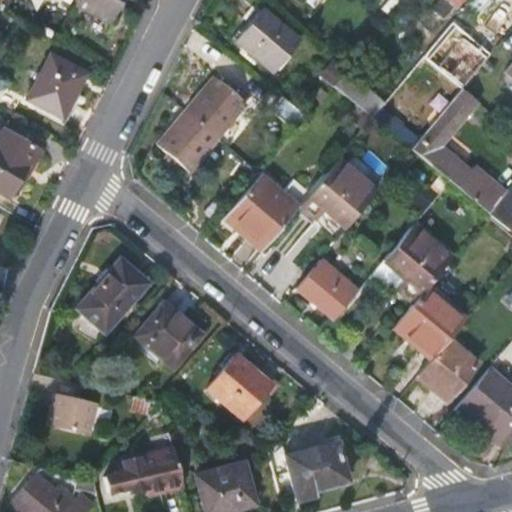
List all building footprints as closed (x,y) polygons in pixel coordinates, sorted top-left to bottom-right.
[(76,0),(75,2),(110,20),(121,0),(76,0)] [(458,0),(437,0),(432,7),(444,17),(458,0)] [(492,0),(470,0),(469,2),(483,12),(492,0)] [(291,37),(258,8),(233,38),(267,66),(291,37)] [(444,43),(476,71),(499,43),(467,16),(444,43)] [(22,95),(44,108),(57,116),(82,72),(48,52),(22,95)] [(385,102),(346,70),(333,84),(372,118),(379,109),(385,102)] [(215,80),(188,113),(216,138),(244,105),(215,80)] [(440,148),(476,104),(460,90),(418,140),(410,150),(432,169),(447,181),(487,214),(503,194),(473,168),(469,172),(440,148)] [(269,112),(293,132),(305,118),(280,97),(269,112)] [(418,140),(379,109),(372,118),(388,131),(409,149),(410,150),(418,140)] [(187,172),(216,138),(188,113),(159,147),(187,172)] [(357,135),(374,149),(388,131),(372,118),(357,135)] [(0,130),(0,190),(6,194),(25,161),(31,163),(40,148),(2,127),(0,130)] [(389,170),(391,172),(406,153),(410,150),(409,149),(388,131),(374,149),(392,164),(389,170)] [(414,190),(432,169),(410,150),(406,153),(391,172),(414,190)] [(323,209),(345,227),(375,192),(336,160),(299,204),(316,218),(323,209)] [(240,226),(264,246),(296,208),(258,175),(222,218),(235,229),(240,226)] [(511,222),(511,194),(507,190),(503,194),(487,214),(506,230),(511,222)] [(396,285),(414,300),(426,286),(451,256),(412,224),(382,260),(402,277),(396,285)] [(356,288),(319,258),(295,288),(332,317),(356,288)] [(144,285),(118,264),(78,311),(103,332),(144,285)] [(391,328),(405,340),(409,335),(434,355),(448,339),(464,319),(426,286),(414,300),(391,328)] [(142,344),(159,358),(169,367),(196,335),(160,305),(133,336),(142,344)] [(405,340),(430,360),(434,355),(409,335),(405,340)] [(476,364),(448,339),(434,355),(430,360),(417,375),(446,399),(476,364)] [(511,361),(511,339),(501,353),(511,361)] [(153,364),(159,358),(142,344),(137,350),(153,364)] [(267,385),(234,357),(206,391),(240,419),(267,385)] [(498,441),(511,424),(511,389),(487,369),(456,406),(498,441)] [(96,401),(54,391),(46,423),(88,432),(96,401)] [(130,408),(149,412),(157,402),(133,396),(130,408)] [(511,432),(511,424),(498,441),(456,406),(453,410),(499,447),(511,432)] [(312,490),(333,484),(332,478),(345,474),(337,442),(284,457),(296,500),(313,495),(312,490)] [(182,486),(171,448),(119,463),(122,474),(101,481),(106,496),(127,490),(128,494),(145,490),(147,497),(182,486)] [(195,476),(204,503),(206,511),(228,511),(256,505),(244,463),(195,476)] [(13,500),(26,511),(30,505),(39,511),(85,511),(88,509),(75,498),(71,502),(35,473),(13,500)] [(347,480),(345,474),(332,478),(333,484),(347,480)]
